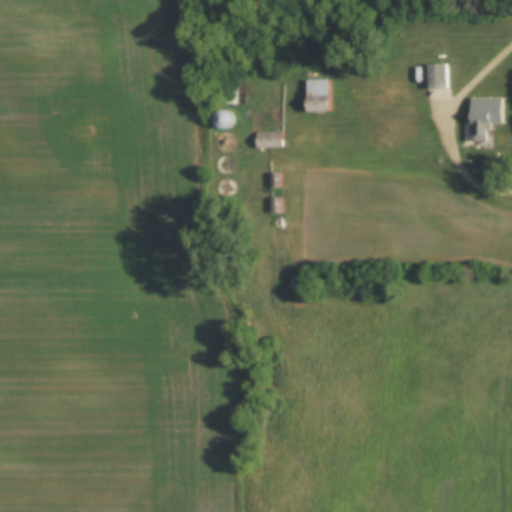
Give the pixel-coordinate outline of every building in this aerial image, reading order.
[(428,66),(429,90),(449,90),(448,65),(428,66)] [(225,106),(238,106),(238,81),(225,81),(225,106)] [(331,81),(307,81),(307,114),(331,114),(331,81)] [(228,110),(215,115),(221,131),(234,126),(228,110)] [(466,124),(466,142),(493,142),(493,112),(472,112),(472,124),(466,124)] [(283,133),(257,133),(257,150),(283,150),(283,133)] [(282,189),(281,174),(269,174),(270,190),(282,189)] [(270,199),(270,214),(282,214),(282,199),(270,199)]
